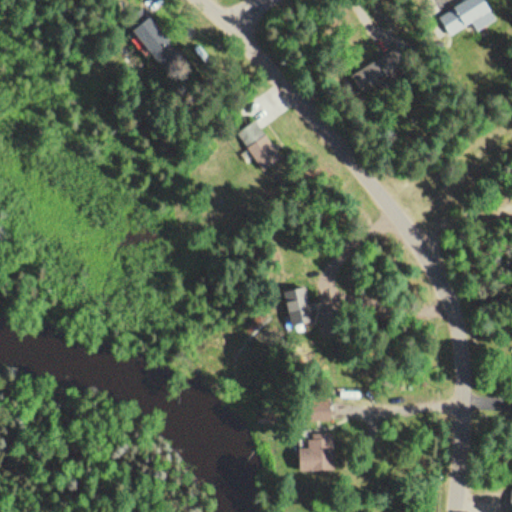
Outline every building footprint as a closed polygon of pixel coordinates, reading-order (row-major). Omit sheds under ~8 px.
[(469,22),(496,11),(491,0),(464,0),(461,2),(469,22)] [(187,54),(159,18),(143,31),(170,67),(187,54)] [(285,157),(258,121),(241,134),(268,171),(285,157)] [(289,291),(292,318),(314,316),(311,289),(289,291)] [(339,470),(338,434),(303,435),(304,471),(339,470)]
